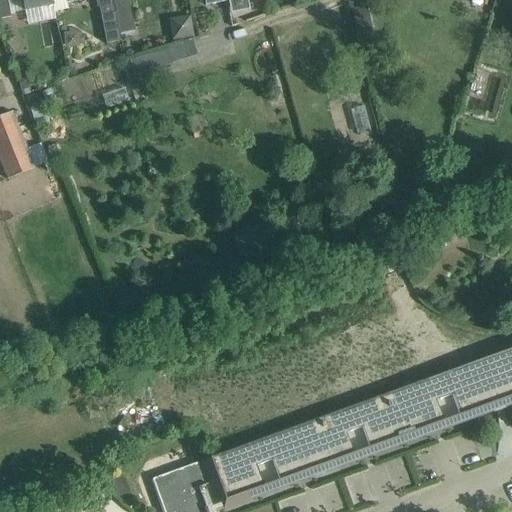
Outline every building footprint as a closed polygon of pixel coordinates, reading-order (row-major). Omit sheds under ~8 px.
[(0,0),(0,19),(11,17),(11,14),(26,11),(52,5),(50,0),(0,0)] [(50,0),(52,5),(53,12),(68,9),(67,2),(78,0),(50,0)] [(112,0),(95,0),(97,7),(98,7),(106,44),(121,41),(120,35),(112,0)] [(127,0),(112,0),(120,35),(134,32),(127,0)] [(366,5),(351,9),(358,35),(372,31),(369,16),(366,5)] [(202,13),(193,16),(198,38),(207,36),(202,13)] [(190,16),(168,19),(171,41),(194,37),(190,16)] [(168,48),(130,60),(134,74),(135,75),(173,63),(168,48)] [(124,55),(112,59),(114,64),(125,61),(124,55)] [(0,95),(17,90),(11,73),(0,76),(0,95)] [(349,85),(339,88),(343,102),(353,98),(349,85)] [(13,112),(0,117),(0,162),(3,170),(7,179),(36,168),(28,148),(13,112)] [(198,128),(191,131),(195,140),(202,137),(198,128)] [(394,183),(379,186),(385,206),(398,204),(394,183)] [(429,200),(423,220),(425,225),(452,215),(445,194),(429,200)] [(416,242),(398,249),(401,258),(419,252),(442,244),(438,232),(415,241),(416,242)] [(511,348),(152,479),(163,511),(218,511),(511,405),(511,348)] [(122,473),(110,478),(118,497),(130,492),(122,473)]
